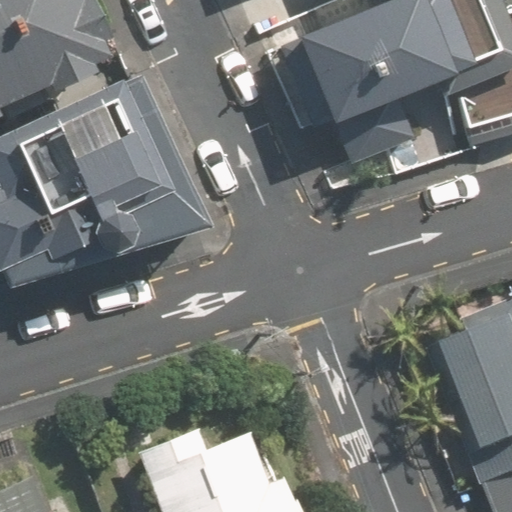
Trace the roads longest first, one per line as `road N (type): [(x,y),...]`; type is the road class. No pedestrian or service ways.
road 1 (residential): [(288,281),(158,0)]
road 2 (residential): [(0,365),(288,281)]
road 3 (residential): [(384,511),(288,281)]
road 4 (residential): [(288,281),(511,224)]
